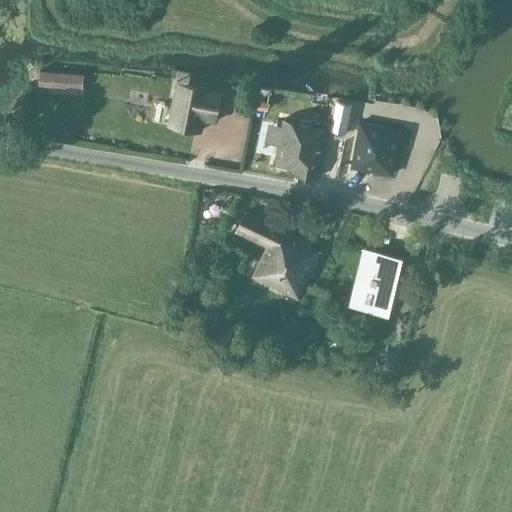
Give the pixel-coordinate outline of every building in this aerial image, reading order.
[(84,89),(84,86),(85,73),(40,70),(39,85),(84,89)] [(201,131),(203,120),(216,123),(221,94),(207,91),(208,88),(178,82),(170,125),(201,131)] [(243,95),(239,115),(252,117),(255,97),(243,95)] [(296,171),(295,175),(316,179),(326,128),(282,119),(274,163),(288,165),(287,169),(296,171)] [(360,122),(351,167),(391,174),(400,129),(360,122)] [(246,212),(236,232),(266,247),(252,276),(297,299),(319,252),(306,246),(308,242),(246,212)] [(367,249),(352,304),(387,313),(401,258),(367,249)] [(293,318),(287,335),(294,338),(301,321),(293,318)]
